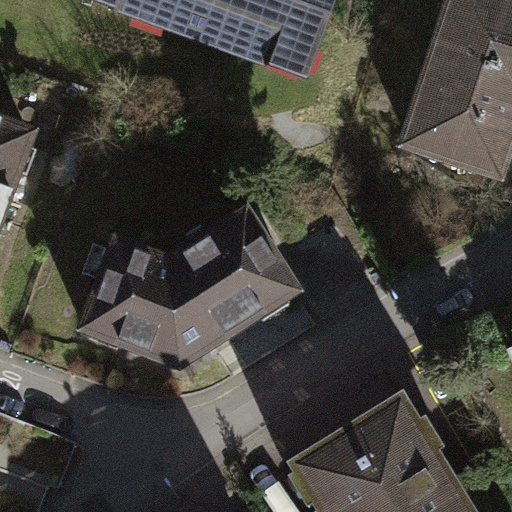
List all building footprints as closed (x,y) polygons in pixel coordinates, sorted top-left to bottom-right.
[(326,0),(86,0),(298,78),(326,0)] [(496,173),(511,128),(511,2),(505,0),(454,0),(407,141),(496,173)] [(0,124),(0,210),(29,136),(0,124)] [(164,258),(117,240),(83,327),(179,364),(294,289),(255,220),(238,212),(164,258)] [(468,511),(398,401),(296,465),(326,511),(468,511)]
